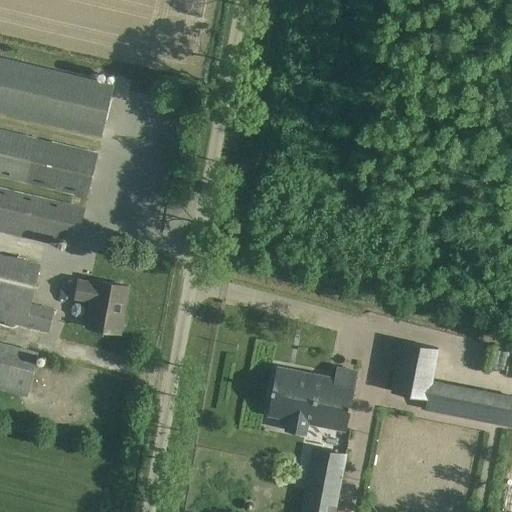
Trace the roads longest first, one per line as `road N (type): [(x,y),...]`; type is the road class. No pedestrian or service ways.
road 1 (track): [(292,0),(243,257),(511,333)]
road 2 (unclassified): [(167,511),(260,0)]
